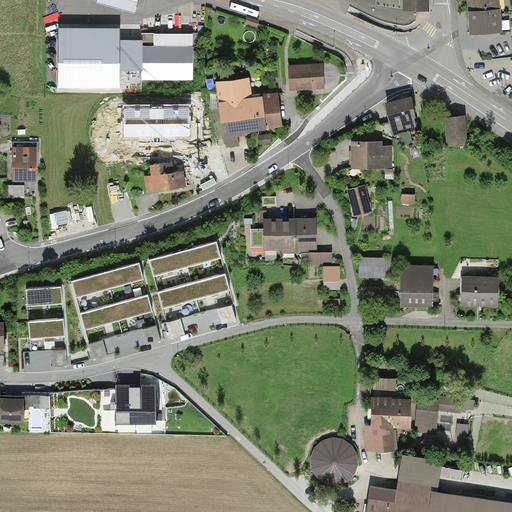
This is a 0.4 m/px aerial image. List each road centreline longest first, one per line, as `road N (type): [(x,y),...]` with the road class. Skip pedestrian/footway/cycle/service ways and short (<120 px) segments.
road 1 (residential): [(357,320),(255,325),(69,376),(0,378)]
road 2 (tertiary): [(7,264),(159,223),(208,203),(295,148)]
road 3 (track): [(154,356),(316,511)]
road 4 (residential): [(295,148),(337,222),(357,320)]
road 5 (primary): [(267,0),(411,62)]
road 6 (residential): [(511,324),(357,320)]
road 7 (unknown): [(365,483),(416,473),(511,481)]
road 8 (tertiary): [(295,148),(411,62)]
road 9 (primary): [(411,62),(511,128)]
